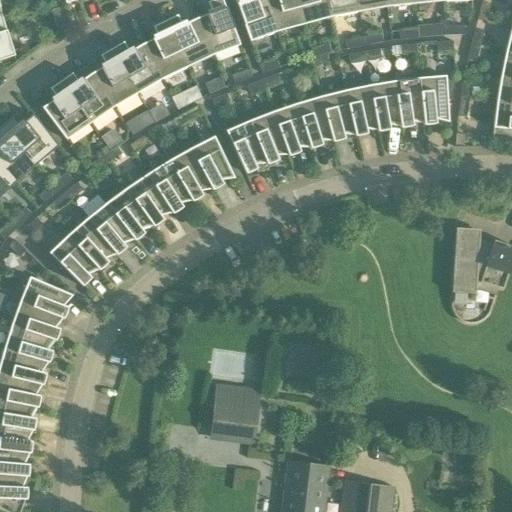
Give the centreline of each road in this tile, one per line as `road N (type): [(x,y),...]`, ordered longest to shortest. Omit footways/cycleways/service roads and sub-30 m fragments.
road 1 (residential): [(69,511),(91,369),(112,326),(171,269),(295,200),(423,168),(511,166)]
road 2 (residential): [(0,96),(153,0)]
